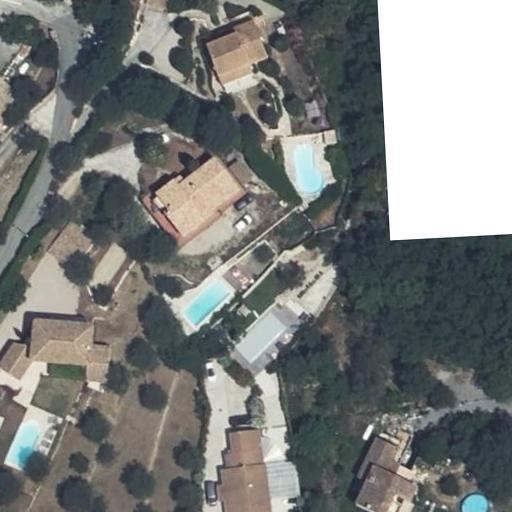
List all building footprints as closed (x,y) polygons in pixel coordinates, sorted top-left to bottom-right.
[(108,32),(112,6),(85,1),(79,27),(108,32)] [(247,109),(278,98),(294,92),(281,57),(264,64),(266,73),(249,79),(236,84),(247,109)] [(247,71),(249,79),(266,73),(264,64),(247,71)] [(278,98),(247,109),(252,122),(282,109),(278,98)] [(3,110),(0,113),(0,144),(5,139),(11,143),(24,129),(3,110)] [(5,139),(0,144),(0,167),(16,149),(11,143),(5,139)] [(246,159),(233,164),(242,186),(254,181),(246,159)] [(159,229),(170,245),(165,248),(183,273),(213,253),(210,248),(241,227),(218,196),(179,221),(177,217),(159,229)] [(75,268),(96,240),(72,222),(51,249),(75,268)] [(45,333),(31,359),(62,376),(76,350),(45,333)] [(110,382),(52,384),(53,421),(34,411),(21,435),(41,446),(54,422),(111,420),(111,436),(130,435),(129,402),(110,403),(110,382)] [(65,436),(111,436),(111,420),(54,422),(46,437),(58,447),(65,436)] [(230,482),(232,497),(234,511),(268,511),(266,492),(264,477),(261,456),(233,461),(236,481),(230,482)] [(406,511),(399,509),(392,505),(398,494),(404,480),(382,470),(363,508),(370,511),(406,511)] [(264,477),(266,492),(274,490),(271,476),(264,477)] [(25,477),(22,495),(37,497),(40,480),(25,477)] [(392,505),(399,509),(404,497),(398,494),(392,505)] [(234,511),(232,497),(224,498),(226,511),(234,511)]
